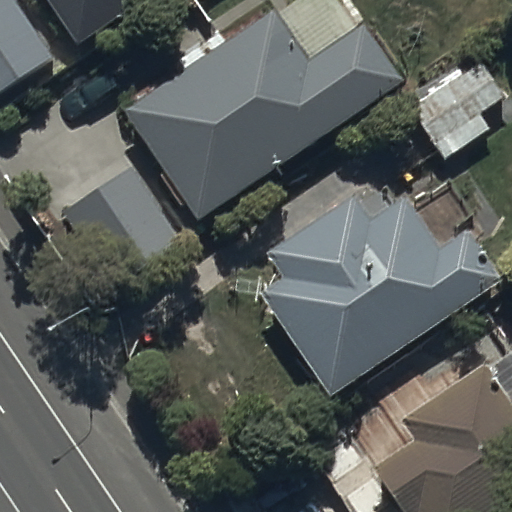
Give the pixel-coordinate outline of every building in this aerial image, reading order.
[(7,0),(0,0),(0,106),(56,67),(7,0)] [(46,0),(82,52),(158,0),(46,0)] [(127,120),(199,230),(407,91),(367,32),(311,69),(278,20),(127,120)] [(457,71),(408,105),(448,164),(492,133),(483,119),(509,101),(485,67),(464,82),(457,71)] [(187,251),(136,174),(135,173),(73,213),(125,292),(187,251)] [(354,204),(273,264),(296,295),(268,315),(335,407),(504,285),(469,237),(444,255),(407,205),(373,230),(354,204)] [(374,476),(377,481),(397,511),(511,511),(511,361),(403,431),(416,450),(374,476)]
